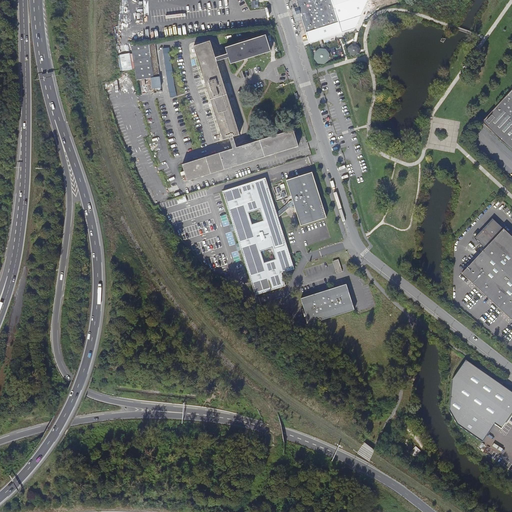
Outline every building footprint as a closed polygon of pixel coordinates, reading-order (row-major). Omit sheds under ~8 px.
[(320,28),(338,22),(333,5),(333,4),(331,0),(296,0),(307,32),(320,28)] [(339,22),(338,22),(339,23),(365,15),(360,0),(347,0),(333,4),(339,22)] [(363,25),(354,26),(356,37),(365,36),(363,25)] [(227,53),(229,57),(231,63),(271,51),(266,34),(225,47),(227,53)] [(240,134),(226,90),(224,84),(217,61),(215,57),(210,40),(193,46),(223,139),(229,137),(233,136),(240,134)] [(131,44),(137,79),(151,78),(152,88),(153,88),(154,88),(154,91),(162,90),(155,41),(148,42),(145,42),(131,44)] [(170,96),(177,96),(170,47),(164,48),(170,96)] [(316,49),(315,62),(329,62),(329,49),(316,49)] [(217,61),(229,57),(227,53),(215,57),(217,61)] [(511,92),(483,123),(511,150),(511,92)] [(237,147),(233,148),(183,164),(188,181),(298,146),(294,130),(237,147)] [(258,294),(286,285),(281,273),(295,268),(276,214),(289,210),(296,208),(302,225),(327,216),(312,172),(287,180),(294,202),(276,208),(265,177),(244,184),(222,192),(233,224),(235,230),(258,294)] [(474,260),(472,263),(462,272),(463,273),(461,276),(465,280),(468,277),(511,319),(511,236),(493,219),(474,238),(485,248),(474,260)] [(463,264),(468,258),(470,256),(468,254),(460,262),(463,264)] [(342,271),(338,259),(333,260),(334,263),(337,273),(342,271)] [(309,324),(354,309),(346,283),(301,298),(309,324)] [(502,429),(511,413),(511,391),(466,360),(452,380),(449,410),(457,424),(482,441),(495,424),(502,429)] [(415,446),(410,452),(415,457),(421,451),(415,446)]
